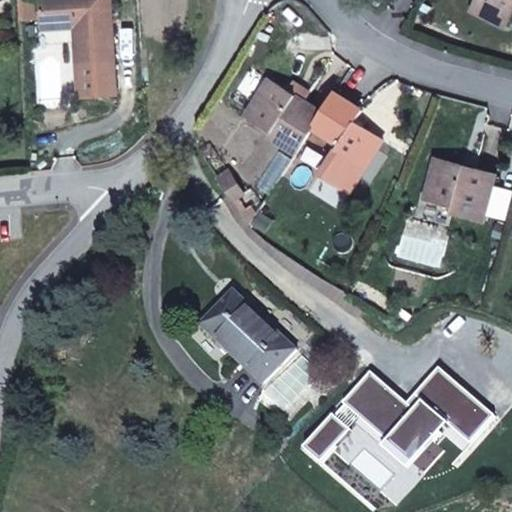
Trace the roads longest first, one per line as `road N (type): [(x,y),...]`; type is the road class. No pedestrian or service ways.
road 1 (residential): [(248,0),(177,125),(106,192)]
road 2 (residential): [(106,192),(27,295),(0,385)]
road 3 (residential): [(330,0),(386,56),(511,99)]
